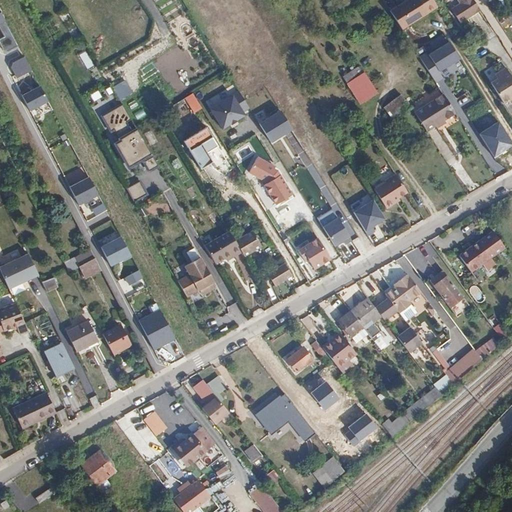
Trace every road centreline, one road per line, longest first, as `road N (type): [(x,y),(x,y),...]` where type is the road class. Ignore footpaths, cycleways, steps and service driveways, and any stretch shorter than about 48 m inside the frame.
road 1 (residential): [(511,181),(0,478)]
road 2 (unknown): [(398,247),(455,333),(449,360)]
road 3 (unknown): [(298,151),(366,256)]
road 4 (residential): [(511,422),(428,511)]
